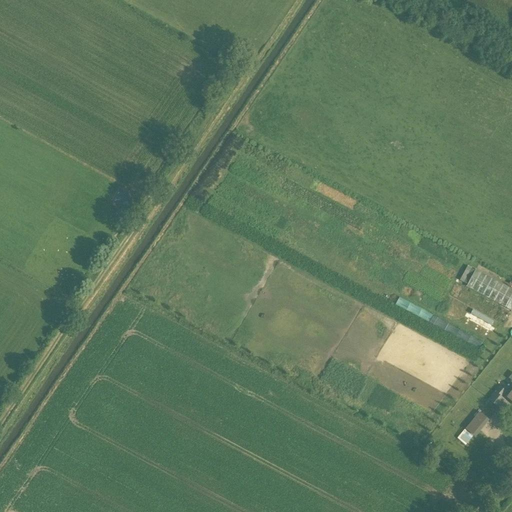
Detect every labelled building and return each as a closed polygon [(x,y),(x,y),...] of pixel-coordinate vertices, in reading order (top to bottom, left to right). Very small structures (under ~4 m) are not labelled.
[(475,271),(467,267),(460,281),(467,285),(466,287),(511,311),(511,309),(511,289),(475,270),(475,271)] [(400,298),(396,306),(481,346),(485,338),(400,298)] [(467,324),(489,333),(495,318),(473,309),(467,324)] [(498,408),(504,400),(500,397),(504,391),(499,386),(488,400),(498,408)] [(465,445),(473,436),(471,435),(477,427),(486,418),(479,412),(471,422),(465,429),(457,439),(465,445)]
